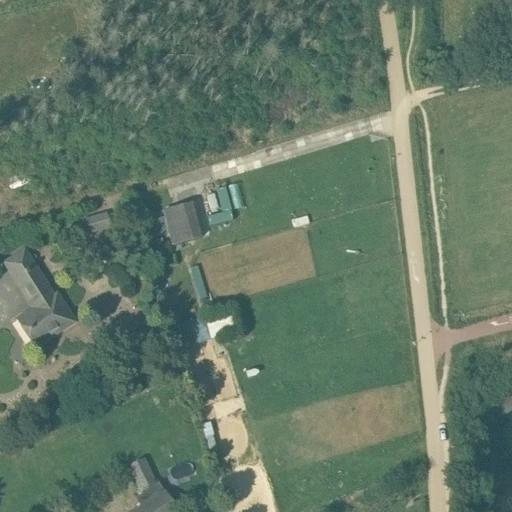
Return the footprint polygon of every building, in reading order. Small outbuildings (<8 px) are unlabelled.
[(178,208),(162,212),(164,219),(158,220),(162,237),(168,235),(171,247),(186,244),(178,208)] [(107,213),(82,220),(86,235),(111,228),(107,213)] [(168,243),(154,246),(157,258),(171,254),(168,243)] [(76,322),(56,294),(53,296),(24,252),(4,266),(32,309),(15,322),(34,351),(76,322)] [(233,310),(177,325),(183,349),(239,334),(233,310)] [(156,483),(145,459),(127,467),(139,491),(156,483)] [(175,511),(159,485),(135,500),(140,508),(133,511),(175,511)]
